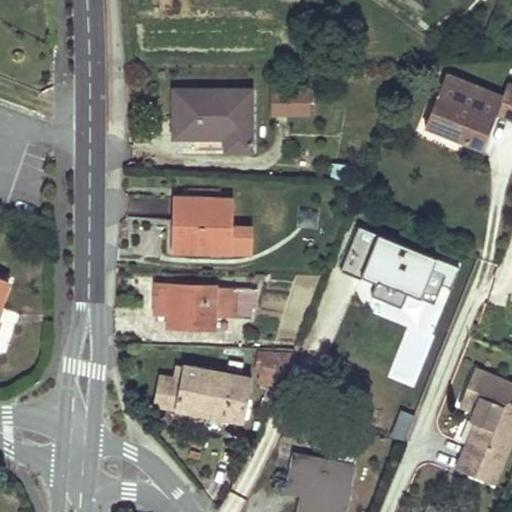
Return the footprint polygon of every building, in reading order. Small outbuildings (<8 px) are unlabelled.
[(511,85),(508,83),(503,96),(446,74),(432,108),(449,115),(442,132),(459,139),(471,143),(483,148),(487,138),(494,122),(489,120),(492,112),(497,114),(511,119),(511,85)] [(271,88),(270,115),(311,115),(310,89),(271,88)] [(251,89),(174,89),(174,109),(174,138),(224,138),(225,150),(252,150),(251,89)] [(449,115),(432,108),(426,125),(430,127),(442,132),(449,115)] [(497,114),(492,112),(489,120),(494,122),(497,114)] [(332,167),(331,178),(347,179),(348,168),(332,167)] [(234,199),(173,197),(173,222),(174,249),(253,251),(253,226),(233,225),(234,199)] [(363,232),(349,268),(435,302),(442,285),(452,288),(459,270),(363,232)] [(215,315),(251,316),(254,287),(157,283),(156,299),(156,312),(166,312),(165,325),(214,327),(215,315)] [(290,353),(259,351),(254,381),(278,385),(290,353)] [(183,364),(175,362),(172,379),(180,381),(183,364)] [(251,377),(183,364),(180,381),(172,379),(157,377),(152,403),(243,420),(251,377)] [(511,441),(511,383),(476,368),(461,405),(475,411),(490,417),(467,472),(495,483),(511,441)] [(475,421),(457,467),(467,472),(490,417),(475,411),(471,420),(475,421)] [(406,441),(415,417),(402,412),(393,436),(406,441)] [(294,422),(290,436),(308,442),(315,419),(299,415),(297,423),(294,422)] [(306,511),(342,511),(354,451),(331,447),(329,462),(293,455),(290,469),(295,470),(291,487),(303,489),(299,511),(306,511)]
